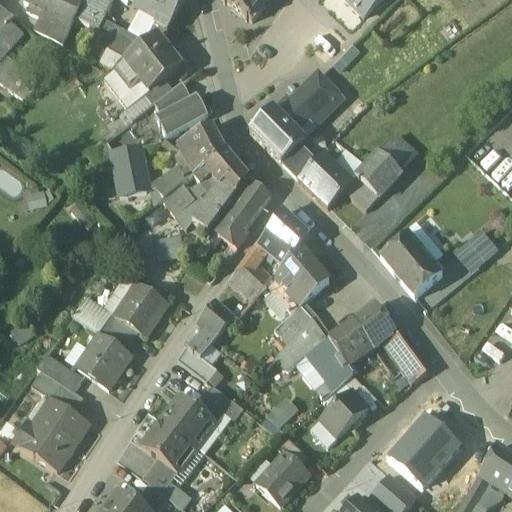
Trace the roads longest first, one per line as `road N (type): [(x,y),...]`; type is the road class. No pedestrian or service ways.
road 1 (residential): [(70,511),(188,330),(289,196)]
road 2 (residential): [(445,372),(346,251),(289,196)]
road 3 (residential): [(289,196),(256,166),(242,139),(202,0)]
road 4 (residential): [(315,511),(445,372)]
